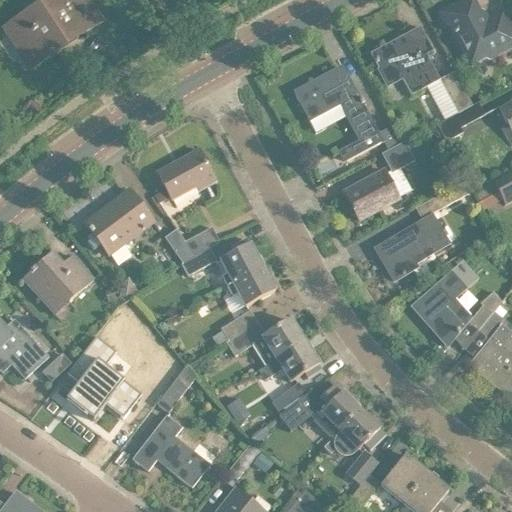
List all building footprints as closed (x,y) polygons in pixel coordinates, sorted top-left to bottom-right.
[(21,15),(0,29),(28,70),(49,56),(47,54),(78,33),(80,36),(103,20),(88,0),(48,0),(23,17),(21,15)] [(475,6),(474,6),(474,5),(474,4),(474,3),(472,0),(448,0),(448,1),(446,0),(441,0),(440,0),(439,1),(438,2),(437,3),(436,5),(436,6),(436,8),(436,9),(436,11),(437,12),(438,13),(439,14),(440,15),(442,16),(443,16),(461,49),(477,40),(483,50),(511,34),(511,33),(496,4),(483,11),(481,9),(480,8),(478,7),(477,7),(475,6)] [(453,73),(438,80),(425,55),(431,51),(419,27),(402,36),(403,38),(396,41),(396,39),(369,54),(377,69),(387,85),(401,78),(410,95),(426,87),(443,120),(470,105),(453,73)] [(340,101),(351,123),(360,140),(339,150),(345,162),(381,143),(381,144),(384,143),(382,140),(381,141),(361,104),(363,103),(360,99),(359,100),(342,69),(293,95),(294,96),(307,119),(308,119),(308,118),(340,101)] [(511,100),(497,109),(511,137),(511,100)] [(458,129),(483,115),(477,103),(452,116),(458,129)] [(462,133),(459,128),(458,129),(452,116),(435,125),(444,143),(462,133)] [(389,168),(383,171),(343,193),(350,207),(349,208),(351,212),(353,211),(358,221),(398,199),(398,198),(410,191),(398,169),(412,161),(403,143),(382,155),(389,168)] [(196,192),(215,182),(198,150),(183,158),(185,162),(158,176),(171,200),(194,188),(196,192)] [(500,198),(503,204),(511,200),(511,170),(492,180),(492,182),(496,189),(500,198)] [(415,268),(412,262),(421,257),(422,259),(447,244),(432,218),(437,215),(435,212),(470,193),(464,182),(414,209),(421,221),(374,250),(393,281),(415,268)] [(500,198),(496,189),(492,182),(470,193),(478,209),(500,198)] [(131,238),(152,222),(129,190),(105,208),(107,210),(100,216),(98,213),(83,224),(88,230),(87,231),(90,235),(87,237),(87,243),(93,250),(100,245),(109,256),(109,255),(116,265),(129,255),(122,246),(131,239),(131,238)] [(191,257),(208,249),(218,243),(210,228),(183,242),(191,257)] [(179,264),(191,257),(183,242),(176,229),(164,236),(179,264)] [(249,245),(248,245),(245,240),(230,248),(233,253),(219,261),(226,275),(221,277),(226,287),(261,269),(249,245)] [(191,257),(179,264),(178,264),(185,277),(213,262),(215,264),(208,249),(191,257)] [(54,316),(54,315),(51,311),(64,299),(67,303),(92,281),(70,256),(70,257),(73,260),(64,268),(51,254),(34,269),(33,268),(28,272),(29,273),(22,280),(54,316)] [(465,321),(464,321),(469,317),(459,306),(453,299),(462,290),(474,280),(461,265),(449,275),(412,308),(446,347),(455,335),(456,335),(459,332),(456,329),(465,321)] [(274,292),(261,269),(226,287),(231,297),(236,294),(244,308),(274,292)] [(115,288),(124,300),(135,291),(127,280),(115,288)] [(476,332),(498,305),(490,296),(480,304),(481,306),(467,324),(476,332)] [(218,348),(224,343),(256,323),(248,312),(220,330),(221,332),(212,338),(218,348)] [(486,340),(503,320),(493,312),(477,332),(486,340)] [(0,372),(1,374),(11,365),(24,380),(48,358),(13,320),(5,328),(0,322),(0,372)] [(256,323),(224,343),(233,357),(251,346),(265,368),(270,364),(303,343),(289,321),(264,337),(262,333),(255,337),(249,328),(256,323)] [(480,369),(478,372),(505,394),(511,385),(511,336),(501,328),(472,363),(480,369)] [(77,384),(65,400),(71,405),(92,421),(105,405),(122,419),(140,396),(104,367),(115,354),(95,338),(66,375),(77,384)] [(303,343),(270,364),(276,373),(281,370),(289,383),(303,374),(306,379),(320,370),(317,365),(303,343)] [(62,353),(41,372),(51,383),(72,364),(62,353)] [(186,390),(195,379),(184,367),(174,381),(186,390)] [(167,414),(186,390),(174,381),(155,405),(167,414)] [(279,415),(306,395),(297,383),(271,404),(279,415)] [(338,433),(360,411),(343,395),(346,392),(344,390),(341,393),(334,385),(319,400),(327,407),(322,412),(320,410),(314,416),(315,419),(319,423),(323,428),(328,423),(338,433)] [(301,421),(317,406),(306,395),(279,415),(288,427),(298,418),(301,421)] [(356,451),(363,445),(368,451),(383,436),(378,430),(360,411),(338,433),(323,448),(329,454),(335,449),(336,450),(337,452),(339,453),(340,454),(342,454),(344,455),(346,455),(348,454),(349,454),(351,453),(352,452),(355,449),(356,451)] [(180,429),(165,417),(132,460),(147,472),(148,471),(147,471),(158,458),(167,465),(165,468),(191,488),(215,456),(198,443),(191,452),(173,438),(179,430),(180,430),(180,429)] [(270,434),(265,427),(250,439),(255,446),(270,434)] [(359,487),(368,476),(377,464),(362,452),(349,469),(357,475),(351,482),(359,487)] [(230,487),(250,462),(241,455),(221,480),(230,487)] [(426,474),(405,456),(406,455),(405,455),(397,465),(395,463),(394,464),(396,465),(379,485),(401,504),(426,474)] [(448,491),(426,474),(401,504),(411,511),(430,511),(439,501),(441,503),(441,502),(440,501),(448,491)] [(357,509),(377,483),(368,476),(359,487),(348,501),(357,509)] [(257,498),(252,504),(234,489),(215,511),(266,511),(270,508),(257,498)] [(308,511),(309,511),(317,502),(303,492),(287,511),(303,511),(305,509),(308,511)] [(15,493),(0,511),(25,511),(20,508),(26,501),(15,493)]
